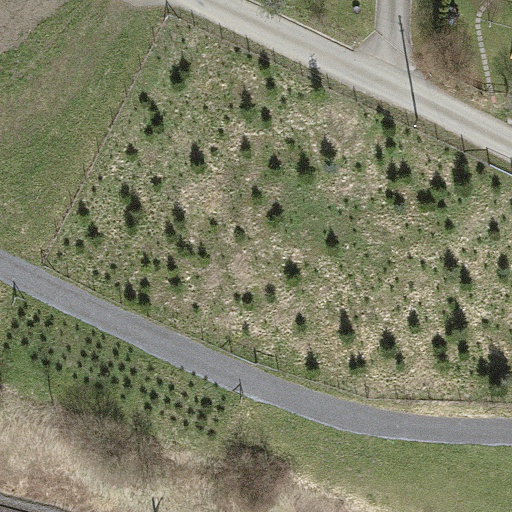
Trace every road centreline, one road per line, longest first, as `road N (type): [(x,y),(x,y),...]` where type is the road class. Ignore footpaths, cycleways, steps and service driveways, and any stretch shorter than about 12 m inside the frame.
road 1 (track): [(511,434),(317,410),(0,266)]
road 2 (residential): [(511,143),(205,0)]
